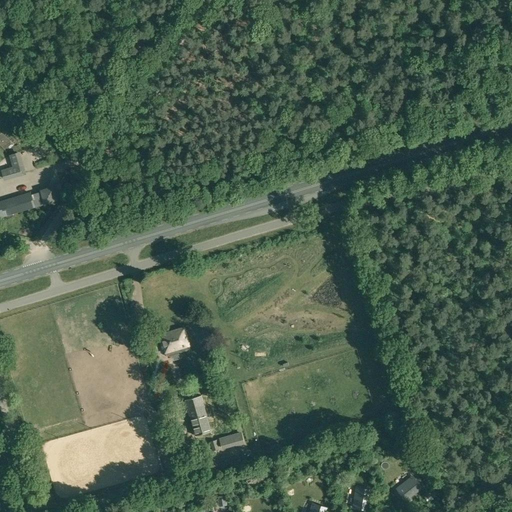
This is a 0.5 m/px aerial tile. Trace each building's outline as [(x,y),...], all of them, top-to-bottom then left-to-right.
[(1,170),(4,181),(27,174),(21,152),(9,156),(12,167),(1,170)] [(48,201),(57,198),(54,186),(47,188),(48,194),(46,194),(46,195),(44,196),(46,200),(48,200),(48,201)] [(0,201),(0,216),(0,218),(35,207),(30,192),(0,201)] [(173,358),(174,360),(182,358),(180,352),(190,349),(184,328),(176,331),(176,329),(160,334),(165,352),(167,356),(168,355),(173,358)] [(185,399),(196,435),(212,430),(207,414),(206,412),(205,412),(199,395),(185,399)] [(159,404),(162,413),(170,410),(167,401),(159,404)] [(236,443),(244,440),(242,432),(233,434),(236,443)] [(219,449),(216,439),(210,441),(213,451),(219,449)] [(412,476),(396,488),(405,500),(421,487),(412,476)] [(354,491),(353,511),(367,511),(368,492),(354,491)] [(433,499),(428,493),(424,496),(429,502),(433,499)]
